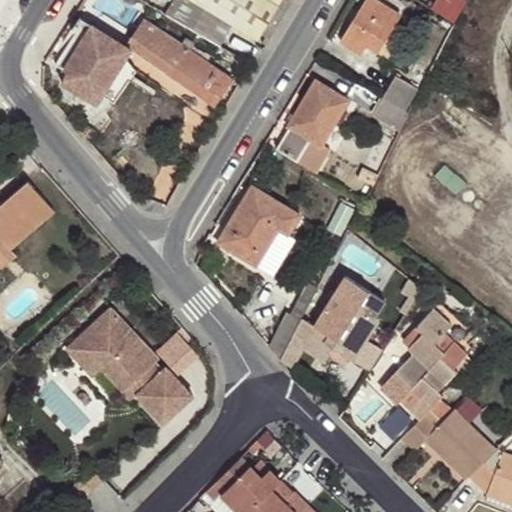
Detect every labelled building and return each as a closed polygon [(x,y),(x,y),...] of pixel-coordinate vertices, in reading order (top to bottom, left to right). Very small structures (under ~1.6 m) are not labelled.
[(149,0),(159,6),(161,0),(173,0),(166,14),(220,46),(232,23),(257,38),(261,33),(279,0),(149,0)] [(294,0),(279,0),(261,33),(271,39),(294,0)] [(377,52),(401,14),(377,0),(364,0),(340,41),(361,54),(366,45),(377,52)] [(456,24),(468,0),(436,0),(431,9),(456,24)] [(71,28),(76,30),(78,27),(126,57),(131,48),(79,16),(71,28)] [(215,106),(233,80),(145,19),(127,45),(131,48),(215,106)] [(76,30),(55,64),(68,71),(76,77),(75,79),(84,84),(85,82),(103,93),(126,57),(78,27),(76,30)] [(126,57),(103,93),(103,95),(114,101),(135,68),(126,57)] [(396,75),(382,97),(405,112),(426,74),(416,70),(410,84),(396,75)] [(76,77),(68,71),(62,82),(97,104),(103,95),(103,93),(85,82),(84,84),(75,79),(76,77)] [(290,125),(275,151),(315,175),(330,150),(322,145),(350,99),(316,79),(289,124),(290,125)] [(405,112),(382,97),(372,115),(395,129),(405,112)] [(400,131),(409,114),(405,112),(395,129),(400,131)] [(0,245),(4,241),(11,249),(55,210),(29,180),(0,205),(0,245)] [(288,234),(301,214),(253,185),(218,242),(274,276),(297,239),(288,234)] [(0,257),(11,249),(4,241),(0,245),(0,257)] [(346,277),(314,325),(316,326),(328,334),(328,335),(335,340),(331,346),(353,361),(380,320),(375,316),(384,302),(346,277)] [(404,292),(415,300),(423,288),(414,280),(404,292)] [(303,317),(319,286),(308,281),(291,315),(301,320),(303,317)] [(112,307),(93,325),(68,348),(95,377),(104,368),(85,349),(121,316),(112,307)] [(430,412),(447,395),(440,389),(458,371),(453,366),(466,354),(454,343),(444,352),(434,343),(452,325),(434,307),(416,325),(423,332),(408,347),(414,353),(380,386),(397,403),(412,388),(419,396),(408,407),(421,421),(430,412)] [(289,314),(273,345),(283,356),(301,320),(291,315),(289,314)] [(167,422),(196,394),(168,366),(165,369),(157,362),(161,358),(121,316),(85,349),(104,368),(126,391),(136,382),(143,390),(140,393),(167,422)] [(283,356),(295,367),(316,326),(314,325),(303,317),(301,320),(283,356)] [(325,341),(331,346),(335,340),(328,335),(325,341)] [(136,382),(126,391),(133,399),(140,393),(143,390),(136,382)] [(421,421),(404,438),(415,449),(425,438),(430,433),(449,451),(445,456),(466,476),(469,474),(494,448),(455,411),(442,424),(430,412),(421,421)] [(253,455),(273,434),(268,430),(247,450),(253,455)] [(430,433),(425,438),(445,456),(449,451),(430,433)] [(511,454),(502,451),(498,446),(494,448),(469,474),(487,493),(484,502),(510,511),(511,505),(511,454)] [(224,497),(238,511),(248,511),(281,480),(270,469),(262,477),(253,468),(241,456),(217,481),(226,490),(221,495),(224,497)] [(262,477),(270,469),(262,460),(253,468),(262,477)] [(95,472),(84,483),(91,490),(102,479),(95,472)] [(281,480),(248,511),(295,511),(286,502),(295,493),(281,480)] [(217,481),(205,492),(216,504),(224,497),(221,495),(226,490),(217,481)]
